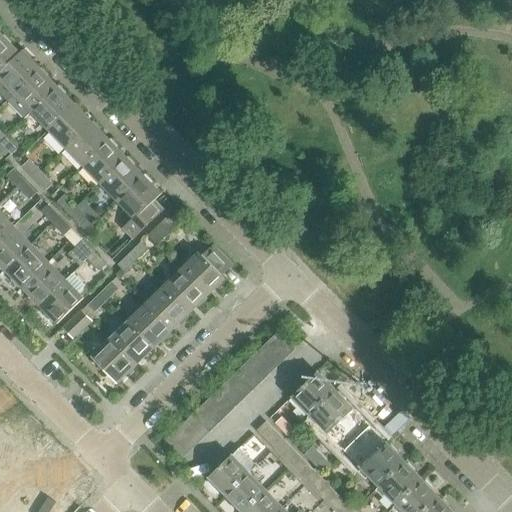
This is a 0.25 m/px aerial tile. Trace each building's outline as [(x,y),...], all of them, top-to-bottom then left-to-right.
[(0,39),(0,73),(20,54),(3,36),(0,39)] [(20,54),(0,73),(0,80),(14,95),(41,69),(23,51),(20,54)] [(58,87),(41,69),(14,95),(31,113),(58,87)] [(75,105),(58,87),(31,113),(49,131),(75,105)] [(66,149),(91,124),(93,123),(75,105),(49,131),(66,149)] [(82,167),(83,166),(109,142),(91,124),(66,149),(65,149),(82,167)] [(6,137),(0,143),(8,152),(11,155),(18,149),(19,148),(7,136),(6,137)] [(83,166),(101,184),(127,158),(110,140),(109,142),(83,166)] [(127,158),(101,184),(118,202),(144,176),(127,158)] [(30,160),(22,167),(23,167),(34,179),(41,173),(42,172),(30,160)] [(13,170),(6,176),(8,177),(18,188),(25,182),(25,181),(14,169),(13,170)] [(41,173),(34,179),(46,191),(53,184),(42,172),(41,173)] [(134,239),(163,211),(162,210),(160,212),(152,204),(162,194),(144,176),(118,202),(135,220),(125,230),(134,239)] [(25,182),(18,188),(29,199),(30,200),(36,194),(37,193),(25,181),(25,182)] [(64,195),(57,202),(69,214),(75,208),(76,207),(64,195)] [(48,205),(41,212),(42,213),(53,224),(59,217),(60,217),(48,205)] [(75,208),(69,214),(69,215),(81,226),(87,220),(88,219),(76,208),(76,207),(75,208)] [(0,240),(13,228),(0,214),(0,240)] [(59,217),(53,224),(65,236),(71,229),(72,229),(60,217),(59,217)] [(157,246),(176,229),(167,219),(148,236),(157,246)] [(0,267),(4,272),(31,246),(13,228),(0,240),(0,267)] [(75,248),(68,254),(70,255),(80,266),(87,259),(94,253),(95,252),(83,240),(82,241),(76,247),(75,248)] [(142,242),(130,254),(137,261),(150,250),(142,242)] [(181,270),(207,298),(226,279),(222,276),(233,265),(214,245),(203,256),(199,253),(181,270)] [(22,290),(48,264),(31,246),(4,272),(22,290)] [(94,253),(87,259),(88,260),(99,271),(106,265),(106,264),(95,252),(94,253)] [(130,254),(118,265),(122,269),(125,273),(127,271),(137,261),(130,254)] [(39,308),(66,281),(48,264),(22,290),(39,308)] [(173,278),(163,288),(189,315),(207,298),(181,270),(177,266),(169,273),(173,278)] [(39,308),(57,326),(84,299),(78,293),(85,286),(74,274),(66,281),(39,308)] [(112,282),(100,294),(101,294),(107,301),(118,290),(119,289),(113,283),(112,282)] [(145,305),(171,333),(189,315),(163,288),(145,305)] [(100,294),(88,305),(89,306),(95,312),(106,301),(107,301),(101,294),(100,294)] [(145,305),(127,323),(153,350),(171,333),(145,305)] [(81,311),(63,329),(64,329),(72,338),(91,321),(91,320),(83,311),(82,311),(81,311)] [(127,323),(109,340),(135,367),(153,350),(127,323)] [(295,351),(278,334),(270,342),(286,359),(295,351)] [(118,384),(135,367),(109,340),(92,357),(118,384)] [(286,359),(270,342),(261,350),(278,367),(286,359)] [(278,367),(261,350),(252,359),(269,376),(278,367)] [(269,376),(252,359),(244,367),(261,384),(269,376)] [(261,384),(244,367),(235,375),(252,393),(261,384)] [(308,416),(334,391),(317,374),(291,399),(308,416)] [(252,393),(235,375),(227,384),(243,401),(252,393)] [(243,401),(227,384),(218,392),(235,409),(243,401)] [(325,434),(351,409),(334,391),(308,416),(325,434)] [(235,409),(218,392),(209,400),(226,418),(235,409)] [(226,418),(209,400),(201,409),(218,426),(226,418)] [(218,426),(201,409),(192,417),(209,434),(218,426)] [(343,453),(369,428),(351,409),(325,434),(343,453)] [(209,434),(192,417),(184,425),(200,443),(209,434)] [(267,422),(257,431),(266,441),(276,431),(267,422)] [(200,443),(184,425),(175,434),(192,451),(200,443)] [(361,470),(386,445),(369,428),(343,453),(361,470)] [(276,431),(266,441),(274,449),(284,439),(276,431)] [(10,433),(0,442),(0,453),(22,476),(38,461),(10,433)] [(192,451),(175,434),(167,442),(183,459),(192,451)] [(284,439),(274,449),(284,459),(293,449),(284,439)] [(379,489),(404,464),(386,445),(361,470),(379,489)] [(226,497),(248,475),(257,466),(239,448),(207,479),(226,497)] [(293,449),(284,459),(291,467),(301,457),(293,449)] [(0,453),(0,484),(7,491),(22,476),(0,453)] [(301,457),(291,467),(301,477),(311,467),(301,457)] [(396,507),(421,481),(404,464),(379,489),(396,507)] [(311,467),(301,477),(310,485),(320,476),(311,467)] [(239,511),(244,511),(265,492),(248,475),(226,497),(239,511)] [(320,476),(310,485),(318,494),(328,485),(320,476)] [(401,511),(424,511),(438,498),(421,481),(396,507),(401,511)] [(328,485),(318,494),(327,503),(337,494),(328,485)] [(279,511),(282,510),(265,492),(244,511),(279,511)] [(337,494),(327,503),(335,511),(337,511),(346,503),(337,494)] [(451,511),(438,498),(424,511),(451,511)] [(354,511),(346,503),(337,511),(354,511)]
